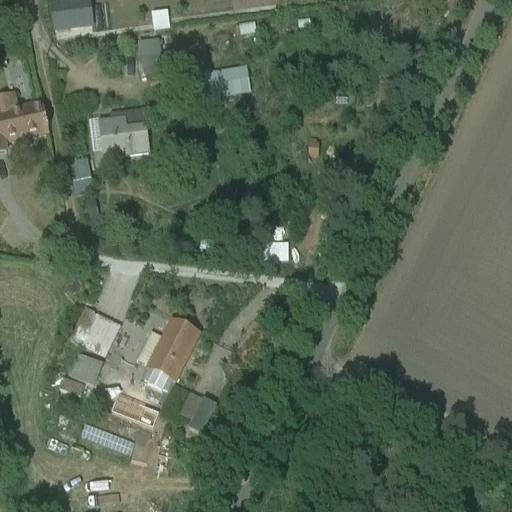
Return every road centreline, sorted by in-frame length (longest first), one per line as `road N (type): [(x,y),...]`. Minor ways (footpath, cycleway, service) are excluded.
road 1 (unclassified): [(229,511),(476,0)]
road 2 (track): [(336,291),(123,268),(80,245),(21,0)]
